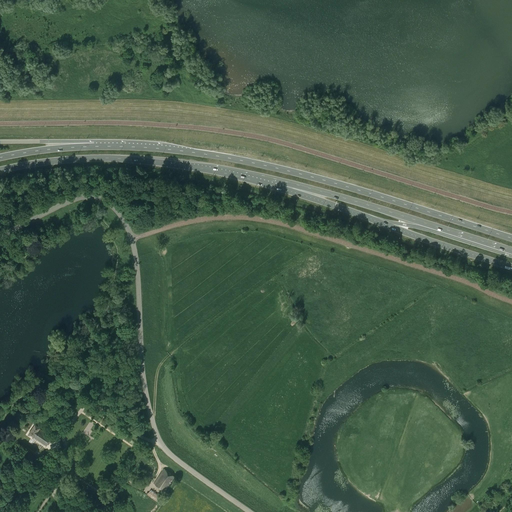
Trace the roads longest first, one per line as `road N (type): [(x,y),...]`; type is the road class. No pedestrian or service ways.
road 1 (secondary): [(511,238),(240,159),(107,146)]
road 2 (unclassified): [(159,442),(144,386),(134,249),(115,208),(74,199),(0,237)]
road 3 (secondary): [(0,169),(123,159),(284,185)]
road 4 (secondary): [(284,185),(511,267)]
road 5 (secondary): [(284,185),(511,253)]
road 6 (unclassified): [(63,443),(87,403),(159,442)]
